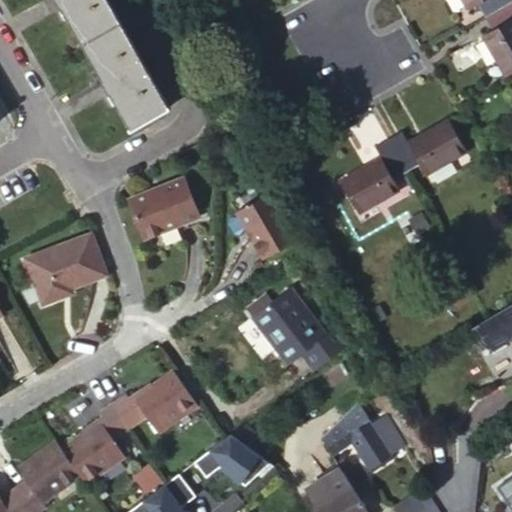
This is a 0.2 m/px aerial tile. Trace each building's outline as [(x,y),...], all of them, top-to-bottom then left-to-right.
[(113,0),(62,0),(63,2),(135,125),(173,103),(154,69),(113,0)] [(497,9),(511,0),(479,0),(476,2),(484,16),(497,9)] [(511,15),(511,0),(497,9),(484,16),(491,28),(511,15)] [(504,74),(511,69),(511,15),(491,28),(481,34),(504,74)] [(407,140),(417,160),(424,170),(464,147),(447,118),(407,140)] [(391,146),(404,168),(417,160),(407,140),(401,130),(387,139),(391,146)] [(380,156),(391,175),(404,168),(391,146),(387,139),(375,146),(380,156)] [(391,175),(380,156),(340,177),(356,207),(396,185),(391,175)] [(196,209),(179,170),(125,194),(141,232),(196,209)] [(246,231),(253,227),(256,225),(261,234),(258,236),(269,254),(303,234),(277,190),(235,213),(234,219),(240,230),(246,231)] [(105,270),(89,232),(23,261),(43,304),(63,295),(61,289),(70,286),(105,270)] [(73,292),(70,286),(61,289),(63,295),(73,292)] [(321,363),(350,342),(337,325),(327,333),(291,286),(254,315),(289,363),(303,353),(309,348),(321,363)] [(492,346),(511,334),(511,302),(476,323),(477,324),(481,322),(479,328),(479,332),(479,334),(480,338),(483,342),(486,345),(490,347),(492,348),(493,348),(493,347),(492,346)] [(309,348),(303,353),(314,369),(321,363),(309,348)] [(417,359),(394,373),(428,431),(452,417),(417,359)] [(112,400),(128,423),(145,410),(157,426),(196,398),(173,366),(152,381),(150,379),(129,394),(126,390),(112,400)] [(112,434),(128,423),(112,400),(99,409),(103,414),(81,429),(84,432),(62,447),(79,469),(85,478),(124,450),(112,434)] [(386,417),(373,425),(358,400),(353,404),(339,416),(319,435),(328,448),(333,455),(354,441),(371,467),(404,446),(386,417)] [(243,474),(257,461),(236,436),(205,463),(217,477),(234,463),(243,474)] [(0,511),(7,507),(10,511),(30,511),(45,502),(42,495),(79,469),(62,447),(58,440),(33,458),(35,461),(21,470),(28,481),(2,499),(0,495),(0,511)] [(366,511),(368,511),(346,477),(340,467),(306,489),(320,511),(366,511)] [(181,478),(172,485),(187,505),(196,498),(181,478)] [(434,502),(424,487),(393,507),(395,511),(417,511),(424,508),(434,502)] [(151,504),(156,511),(182,511),(168,492),(151,504)] [(424,508),(426,511),(439,511),(434,502),(424,508)]
